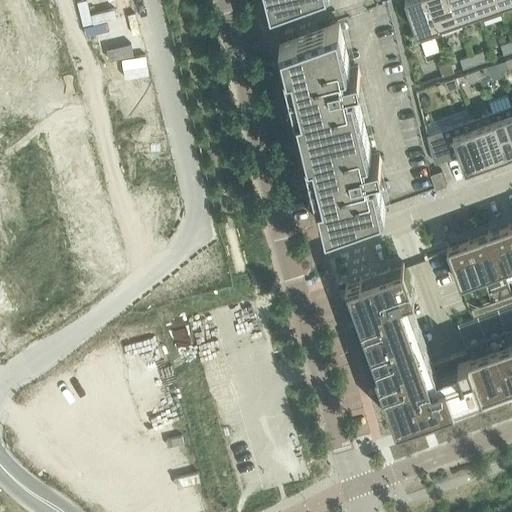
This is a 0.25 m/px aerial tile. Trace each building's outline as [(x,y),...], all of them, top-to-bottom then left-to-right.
[(55,0),(1,0),(8,22),(58,8),(55,0)] [(429,0),(405,0),(420,41),(441,33),(429,0)] [(452,0),(429,0),(441,33),(462,26),(459,18),(452,0)] [(478,12),(479,11),(475,0),(452,0),(459,18),(478,12)] [(475,0),(479,11),(478,12),(481,20),(504,12),(501,4),(500,4),(498,0),(475,0)] [(340,65),(350,62),(340,19),(280,41),(286,65),(285,65),(289,78),(294,77),(299,96),(293,97),(297,111),(302,131),(364,116),(356,83),(345,86),(344,81),(361,77),(358,65),(341,69),(340,65)] [(63,36),(16,49),(24,76),(27,76),(70,64),(69,61),(72,60),(66,38),(63,39),(63,36)] [(511,40),(501,44),(504,54),(511,50),(511,40)] [(472,55),(475,64),(486,60),(483,51),(472,55)] [(472,55),(460,59),(464,68),(475,64),(472,55)] [(454,71),(451,62),(439,66),(443,75),(454,71)] [(70,64),(27,76),(33,99),(79,87),(73,63),(70,64)] [(477,69),(480,79),(491,75),(488,65),(477,69)] [(477,69),(465,73),(469,83),(480,79),(477,69)] [(456,77),(445,81),(448,90),(460,86),(456,77)] [(511,103),(508,93),(488,100),(492,111),(507,154),(511,152),(511,103)] [(492,111),(471,119),(487,161),(507,154),(492,111)] [(362,152),(372,149),(364,116),(302,131),(307,152),(310,165),(316,164),(320,183),(315,184),(318,198),(326,228),(386,206),(377,170),(367,173),(365,168),(382,164),(380,152),(363,156),(362,152)] [(435,163),(460,154),(466,169),(487,161),(471,119),(427,135),(432,153),(435,163)] [(442,170),(431,174),(436,189),(447,185),(442,170)] [(490,230),(489,231),(503,268),(505,273),(507,280),(511,278),(511,230),(509,223),(508,224),(490,230)] [(470,238),(469,238),(483,276),(481,276),(483,281),(505,273),(503,268),(489,231),(488,231),(470,238)] [(467,239),(445,247),(459,285),(480,277),(467,239)] [(348,282),(346,283),(347,285),(351,297),(352,299),(356,311),(357,313),(361,324),(362,327),(366,338),(367,341),(371,352),(372,355),(376,366),(377,369),(382,382),(383,385),(387,396),(388,399),(392,410),(393,413),(396,422),(397,424),(400,423),(411,419),(414,418),(425,414),(427,413),(439,409),(441,408),(453,404),(455,403),(467,399),(469,398),(481,394),(483,393),(469,356),(459,359),(457,353),(440,359),(426,364),(424,361),(402,299),(401,297),(415,292),(406,267),(404,262),(402,263),(390,267),(388,268),(376,272),(374,273),(362,277),(360,278),(348,282)] [(511,301),(511,293),(500,298),(503,305),(511,301)] [(483,304),(471,308),(474,316),(483,312),(486,311),(483,304)] [(511,346),(510,341),(490,348),(504,386),(511,382),(511,346)] [(490,348),(469,356),(483,393),(484,393),(502,386),(504,386),(490,348)]
